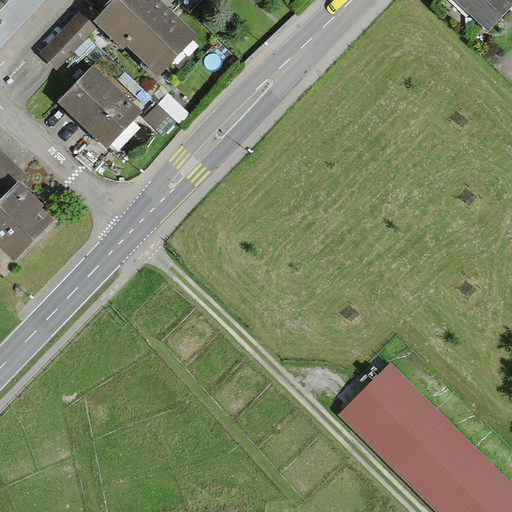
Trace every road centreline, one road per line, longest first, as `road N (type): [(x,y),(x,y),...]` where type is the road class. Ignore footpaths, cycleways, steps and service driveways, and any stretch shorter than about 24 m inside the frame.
road 1 (track): [(417,511),(129,231)]
road 2 (primary): [(358,0),(129,231)]
road 3 (primary): [(129,231),(0,371)]
road 4 (residential): [(129,231),(0,108)]
